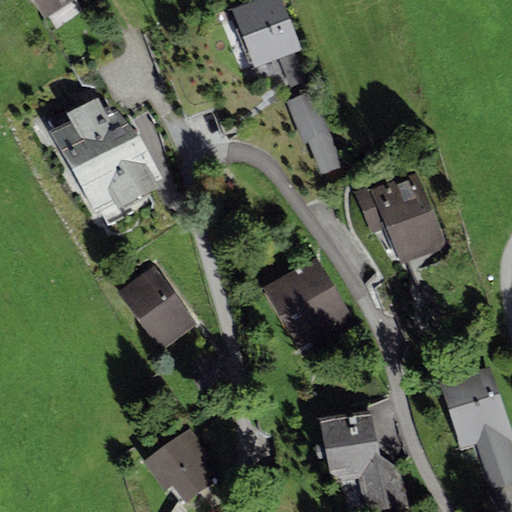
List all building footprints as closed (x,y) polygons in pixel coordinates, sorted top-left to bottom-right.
[(29,0),(42,19),(72,0),(29,0)] [(281,0),(250,0),(231,8),(254,66),(278,57),(287,81),(304,74),(295,52),(301,49),(281,0)] [(313,91),(287,101),(303,144),(308,142),(320,175),(341,167),(313,91)] [(70,121),(52,130),(96,212),(115,202),(118,208),(158,187),(155,181),(160,178),(121,104),(107,112),(98,95),(66,112),(70,121)] [(370,184),(354,190),(371,235),(387,228),(400,261),(407,259),(423,303),(430,300),(439,322),(471,310),(417,170),(371,187),(370,184)] [(315,256),(262,287),(301,355),(355,324),(315,256)] [(154,266),(118,292),(160,350),(196,323),(154,266)] [(511,431),(491,368),(439,382),(460,448),(476,445),(492,488),(511,482),(511,431)] [(372,410),(319,418),(330,480),(341,479),(347,511),(416,503),(397,466),(390,461),(379,460),(372,410)] [(211,458),(191,428),(143,461),(164,491),(173,485),(185,503),(218,481),(205,462),(211,458)]
